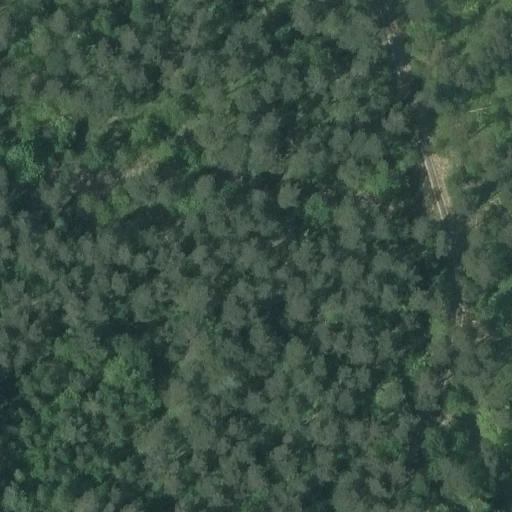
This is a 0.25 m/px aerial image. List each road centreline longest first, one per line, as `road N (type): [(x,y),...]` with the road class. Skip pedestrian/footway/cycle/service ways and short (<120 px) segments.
road 1 (track): [(0,180),(269,190),(442,218)]
road 2 (track): [(376,0),(455,270),(456,341)]
